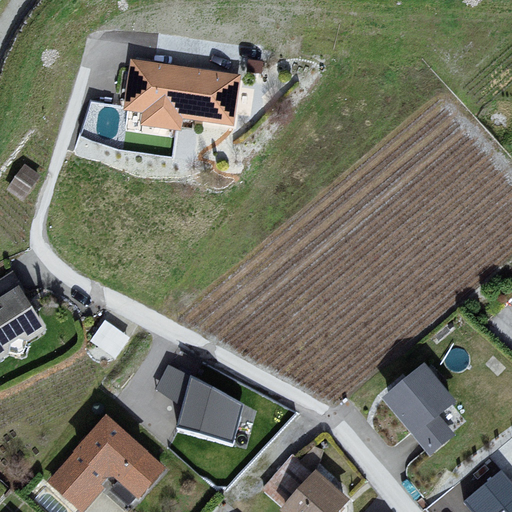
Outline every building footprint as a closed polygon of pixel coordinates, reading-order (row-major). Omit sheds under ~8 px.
[(244,82),(134,65),(127,117),(141,120),(140,129),(177,139),(191,125),(233,132),(244,82)] [(38,176),(26,167),(11,188),(24,197),(38,176)] [(0,360),(48,328),(19,286),(0,298),(0,360)] [(105,315),(91,338),(116,353),(130,331),(105,315)] [(454,401),(424,364),(382,398),(429,457),(456,435),(438,414),(454,401)] [(257,410),(167,365),(155,389),(182,408),(178,431),(247,450),(257,410)] [(141,504),(168,473),(111,421),(53,486),(82,511),(89,511),(112,481),(141,504)] [(511,511),(511,487),(501,474),(469,500),(478,511),(511,511)] [(344,511),(351,504),(321,478),(291,511),(344,511)]
